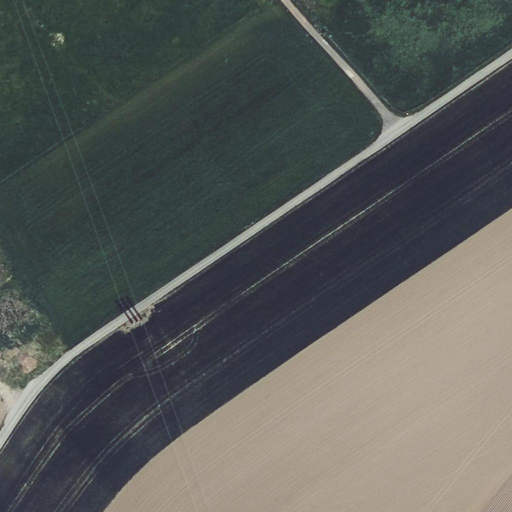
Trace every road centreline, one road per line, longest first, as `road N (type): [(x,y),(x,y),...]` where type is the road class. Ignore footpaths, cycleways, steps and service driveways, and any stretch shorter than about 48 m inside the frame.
road 1 (residential): [(0,442),(71,354),(511,53)]
road 2 (track): [(285,0),(400,129)]
